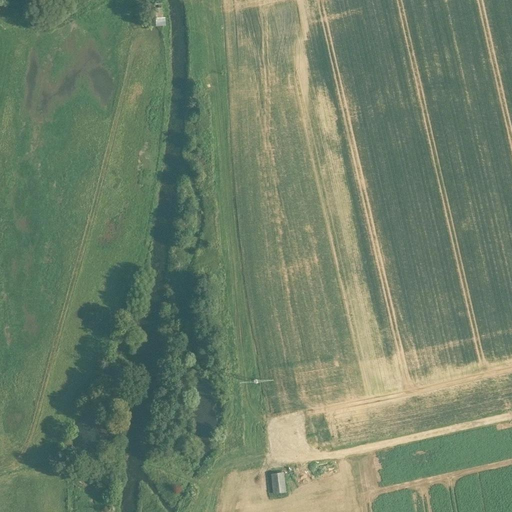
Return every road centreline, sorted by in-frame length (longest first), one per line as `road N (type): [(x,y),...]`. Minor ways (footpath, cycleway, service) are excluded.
road 1 (track): [(194,511),(201,483),(234,434),(245,354),(212,38),(199,0)]
road 2 (track): [(0,469),(30,442),(133,52)]
